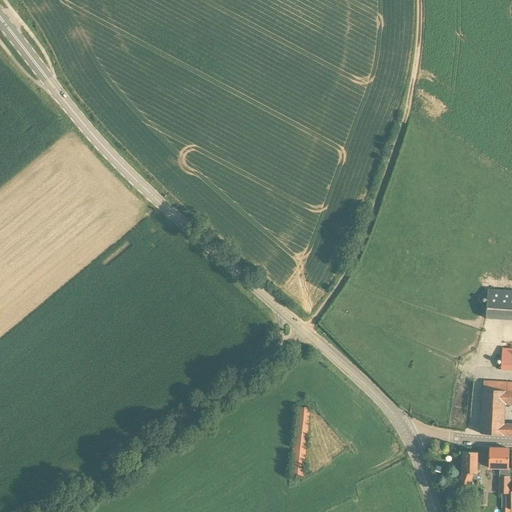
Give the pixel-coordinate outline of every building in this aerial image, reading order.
[(511,291),(487,290),(485,319),(511,320),(511,291)] [(511,371),(511,350),(502,350),(501,367),(498,367),(498,371),(511,371)] [(511,382),(483,381),(483,392),(511,393),(511,382)] [(481,434),(511,435),(511,426),(500,426),(501,404),(511,404),(511,393),(483,392),(481,434)] [(291,475),(302,477),(309,409),(298,408),(291,475)] [(490,469),(508,470),(509,450),(490,449),(490,469)] [(478,480),(478,475),(479,453),(464,453),(463,473),(459,486),(469,490),(472,480),(478,480)] [(498,494),(501,494),(510,494),(511,477),(499,477),(498,494)] [(511,511),(511,500),(510,500),(510,494),(501,494),(501,511),(511,511)]
